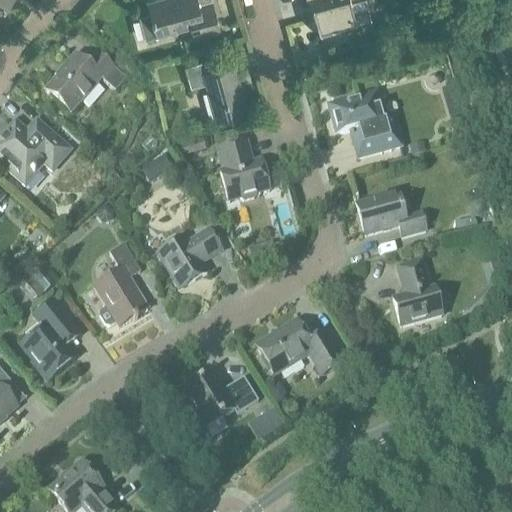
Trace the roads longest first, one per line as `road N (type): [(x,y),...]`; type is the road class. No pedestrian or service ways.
road 1 (residential): [(319,267),(328,251),(322,208),(263,0)]
road 2 (tertiary): [(268,511),(345,460),(437,418),(511,397)]
road 3 (residential): [(105,388),(184,335),(319,267)]
road 4 (residential): [(0,479),(105,388)]
